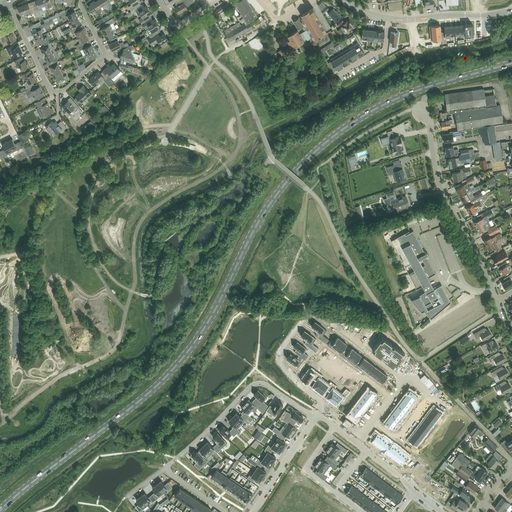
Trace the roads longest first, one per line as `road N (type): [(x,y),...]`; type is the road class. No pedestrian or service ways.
road 1 (primary): [(0,510),(176,365),(262,214),(327,140),(401,96),(511,63)]
road 2 (residential): [(405,380),(323,317),(306,315),(280,359),(324,404),(315,417)]
road 3 (residential): [(80,0),(104,56),(60,91),(49,85),(7,2)]
road 4 (residential): [(495,302),(437,182),(425,111)]
road 5 (residential): [(315,417),(257,382),(165,467)]
road 6 (residential): [(511,460),(429,371)]
